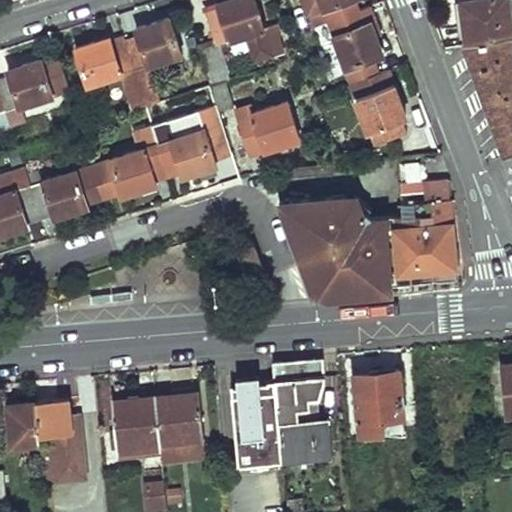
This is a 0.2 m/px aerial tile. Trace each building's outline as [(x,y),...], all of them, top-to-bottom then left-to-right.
[(217,0),(219,6),(206,9),(215,43),(218,43),(245,35),(252,60),(281,52),(275,33),(278,33),(276,24),(261,28),(253,0),(217,0)] [(302,0),(311,26),(328,19),(357,9),(353,0),(302,0)] [(511,0),(458,0),(465,42),(509,36),(511,35),(511,0)] [(373,56),(381,53),(370,20),(362,23),(357,9),(328,19),(345,66),(348,65),(373,56)] [(138,34),(125,38),(146,105),(159,101),(148,63),(182,53),(171,17),(151,23),(153,29),(138,34)] [(151,23),(136,27),(138,34),(153,29),(151,23)] [(109,36),(76,47),(87,83),(121,72),(133,110),(146,105),(125,38),(111,42),(109,36)] [(465,42),(506,154),(511,151),(511,47),(509,36),(465,42)] [(213,84),(238,76),(233,61),(226,63),(218,43),(215,43),(200,48),(213,84)] [(60,53),(43,59),(42,58),(23,64),(25,70),(11,75),(0,78),(0,88),(6,109),(21,104),(53,94),(53,93),(70,87),(60,53)] [(348,65),(353,80),(379,70),(373,56),(348,65)] [(23,64),(8,69),(11,75),(25,70),(23,64)] [(379,70),(353,80),(374,141),(405,131),(401,117),(396,102),(402,100),(390,66),(379,70)] [(225,81),(211,86),(219,111),(233,106),(225,81)] [(298,137),(286,99),(252,110),(238,115),(248,147),(262,143),(278,138),(279,143),(298,137)] [(407,115),(402,100),(396,102),(401,117),(407,115)] [(236,108),(238,115),(252,110),(250,103),(236,108)] [(21,104),(6,109),(11,123),(25,118),(21,104)] [(174,118),(153,124),(167,170),(180,166),(195,161),(198,169),(217,162),(206,128),(180,136),(177,128),(174,118)] [(204,119),(177,128),(180,136),(206,128),(204,119)] [(167,170),(153,124),(135,130),(141,148),(111,157),(112,159),(99,163),(108,193),(121,188),(123,192),(141,186),(139,179),(154,175),(167,170)] [(219,124),(206,128),(217,162),(230,158),(219,124)] [(278,138),(262,143),(264,148),(279,143),(278,138)] [(423,152),(403,155),(405,169),(425,168),(423,152)] [(195,161),(180,166),(183,173),(198,169),(195,161)] [(108,193),(99,163),(95,165),(104,194),(108,193)] [(0,231),(13,227),(11,221),(26,216),(27,218),(40,214),(26,172),(25,165),(0,172),(0,231)] [(95,165),(90,166),(100,196),(104,194),(95,165)] [(90,166),(77,170),(77,169),(42,180),(38,168),(26,172),(40,214),(54,209),(53,207),(67,202),(70,209),(88,203),(87,200),(100,196),(90,166)] [(154,175),(139,179),(141,186),(156,182),(154,175)] [(347,194),(280,201),(309,278),(335,276),(336,283),(391,278),(390,271),(388,244),(397,244),(399,270),(457,266),(453,199),(434,201),(435,211),(374,217),(350,219),(347,194)] [(374,217),(347,194),(350,219),(374,217)] [(54,209),(55,214),(70,209),(67,202),(53,207),(54,209)] [(26,216),(11,221),(13,227),(28,223),(27,218),(26,216)] [(399,270),(397,244),(388,244),(390,271),(399,270)] [(253,245),(239,250),(246,270),(261,265),(253,245)] [(335,276),(309,278),(316,298),(392,292),(391,278),(336,283),(335,276)] [(295,362),(274,363),(276,378),(278,408),(298,408),(309,406),(310,396),(318,396),(321,396),(325,380),(324,360),(295,362)] [(511,360),(503,362),(508,412),(511,412),(511,360)] [(356,376),(362,430),(386,429),(385,417),(405,415),(401,367),(372,370),(367,375),(356,376)] [(276,378),(238,381),(238,385),(232,385),(238,463),(282,459),(282,454),(281,437),(278,408),(276,378)] [(200,389),(157,393),(161,439),(161,445),(163,458),(205,454),(200,389)] [(157,393),(113,397),(117,442),(161,439),(157,393)] [(69,396),(37,398),(37,400),(41,437),(45,481),(85,477),(79,407),(69,408),(69,396)] [(310,396),(309,406),(318,406),(318,396),(310,396)] [(37,400),(11,402),(14,439),(41,437),(37,400)] [(309,406),(298,408),(300,419),(319,417),(318,406),(309,406)] [(298,408),(278,408),(281,437),(282,454),(332,449),(330,417),(319,417),(300,419),(298,408)] [(385,417),(386,429),(406,426),(405,415),(385,417)] [(161,439),(117,442),(118,449),(161,445),(161,439)] [(332,449),(282,454),(282,459),(332,454),(332,449)] [(159,454),(145,454),(147,464),(161,463),(159,454)] [(165,481),(147,482),(150,510),(167,508),(165,481)] [(304,511),(303,498),(286,499),(287,511),(304,511)]
